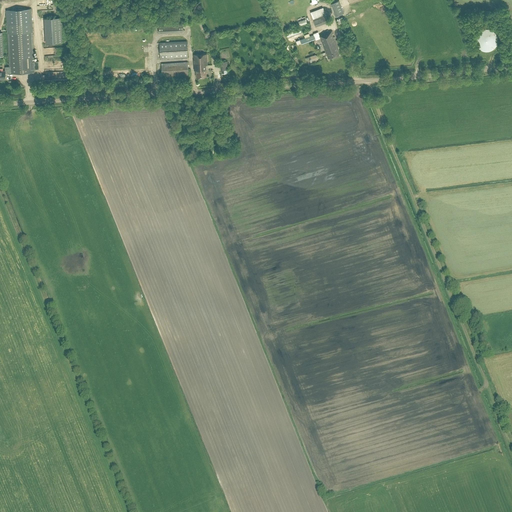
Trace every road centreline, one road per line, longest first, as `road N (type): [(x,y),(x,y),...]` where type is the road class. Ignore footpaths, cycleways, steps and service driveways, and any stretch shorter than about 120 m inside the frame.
road 1 (unclassified): [(0,103),(511,67)]
road 2 (track): [(368,80),(511,449)]
road 3 (track): [(0,24),(3,7),(33,2),(41,69),(27,81),(28,101)]
